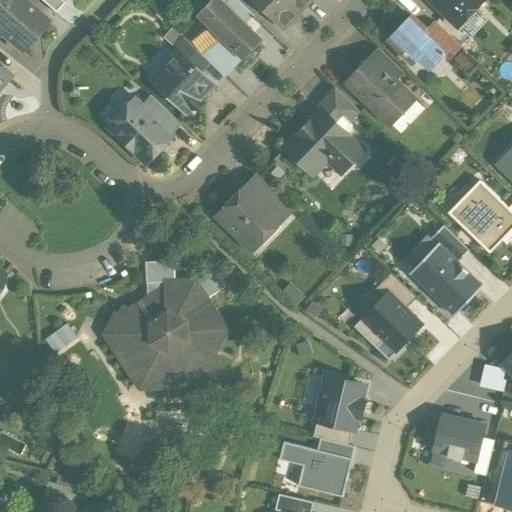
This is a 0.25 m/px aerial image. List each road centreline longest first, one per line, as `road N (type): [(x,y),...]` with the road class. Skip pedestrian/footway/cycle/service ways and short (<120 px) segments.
road 1 (residential): [(366,0),(197,174),(170,190),(141,190)]
road 2 (residential): [(511,301),(415,402),(390,446),(375,505)]
road 3 (residential): [(0,237),(50,272),(101,270),(134,251),(149,217),(141,190)]
road 4 (residential): [(45,129),(51,67),(105,0)]
